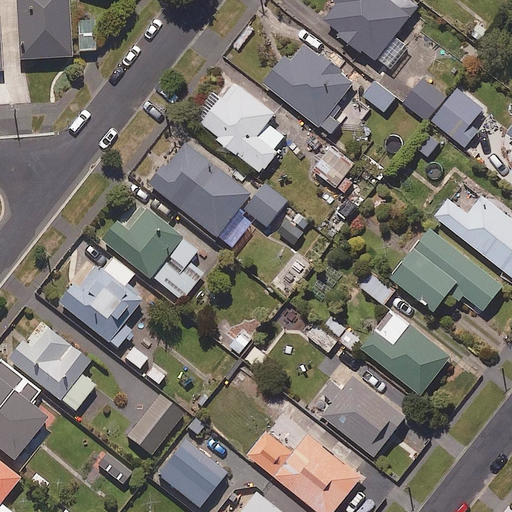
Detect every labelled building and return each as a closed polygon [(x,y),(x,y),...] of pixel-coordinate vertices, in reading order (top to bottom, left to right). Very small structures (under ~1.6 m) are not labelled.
[(96,19),(70,21),(68,0),(16,0),(20,64),(73,61),(72,58),(98,56),(96,19)] [(421,9),(407,0),(337,0),(341,3),(326,24),(392,72),(409,49),(398,41),(421,9)] [(358,85),(310,45),(295,64),(288,58),(267,84),(332,138),(348,118),(337,109),(358,85)] [(448,99),(427,80),(407,104),(428,122),(448,99)] [(398,98),(376,82),(365,97),(386,114),(398,98)] [(278,115),(236,85),(224,101),(214,94),(195,119),(222,138),(219,142),(265,175),(290,141),(270,126),(278,115)] [(494,117),(460,91),(435,123),(469,149),(494,117)] [(511,133),(501,147),(511,155),(511,133)] [(253,201),(184,147),(167,169),(163,167),(147,187),(217,242),(242,211),(267,230),(288,204),(265,186),(253,201)] [(355,182),(348,177),(357,165),(335,148),(316,172),(338,189),(345,194),(355,182)] [(511,219),(485,199),(471,217),(451,202),(438,219),(511,276),(511,219)] [(198,254),(142,210),(124,233),(117,226),(102,245),(180,307),(204,277),(189,265),(198,254)] [(506,288),(432,231),(395,280),(439,314),(457,291),(487,313),(506,288)] [(135,277),(88,242),(72,264),(85,274),(59,308),(119,354),(131,337),(123,330),(144,302),(126,288),(135,277)] [(314,268),(302,259),(284,284),(296,292),(314,268)] [(397,293),(372,273),(361,286),(386,307),(397,293)] [(454,358),(394,313),(364,352),(424,398),(454,358)] [(339,343),(316,323),(308,332),(331,352),(339,343)] [(91,367),(41,326),(10,364),(74,416),(96,389),(82,377),(91,367)] [(253,342),(242,332),(230,346),(241,355),(253,342)] [(149,361),(132,350),(125,362),(141,372),(149,361)] [(40,396),(0,363),(0,454),(14,466),(49,423),(31,408),(40,396)] [(168,380),(154,368),(145,379),(159,391),(168,380)] [(355,379),(347,389),(336,380),(313,408),(376,460),(399,432),(408,421),(355,379)] [(268,402),(248,388),(239,400),(259,415),(268,402)] [(191,426),(163,404),(137,436),(165,459),(191,426)] [(227,438),(244,420),(232,408),(215,427),(227,438)] [(296,456),(269,434),(250,458),(318,511),(338,511),(365,479),(311,437),(296,456)] [(132,475),(107,456),(98,467),(124,487),(132,475)] [(21,483),(0,466),(0,511),(7,511),(1,507),(21,483)] [(276,511),(257,497),(245,511),(276,511)]
